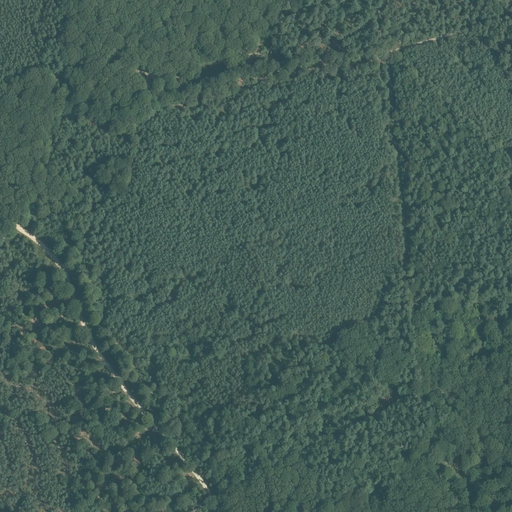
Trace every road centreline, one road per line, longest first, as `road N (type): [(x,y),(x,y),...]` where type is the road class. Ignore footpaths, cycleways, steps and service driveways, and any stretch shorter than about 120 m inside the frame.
road 1 (track): [(0,106),(43,103),(120,117),(264,64),(386,55),(511,16)]
road 2 (track): [(386,55),(414,396),(511,465)]
road 3 (track): [(211,496),(94,346),(60,263),(0,218)]
